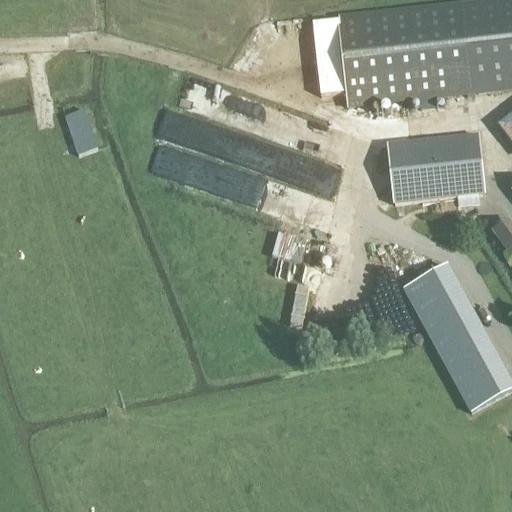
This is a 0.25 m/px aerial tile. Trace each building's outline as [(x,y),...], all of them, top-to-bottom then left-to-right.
[(349,109),(511,92),(511,6),(340,25),(349,109)] [(91,111),(69,116),(77,156),(99,151),(91,111)] [(511,121),(500,131),(511,146),(511,121)] [(388,149),(395,208),(485,198),(479,139),(388,149)] [(494,236),(511,260),(511,259),(511,228),(509,224),(494,236)] [(280,234),(274,257),(303,264),(308,241),(280,234)] [(471,417),(511,394),(511,391),(447,271),(404,294),(471,417)]
